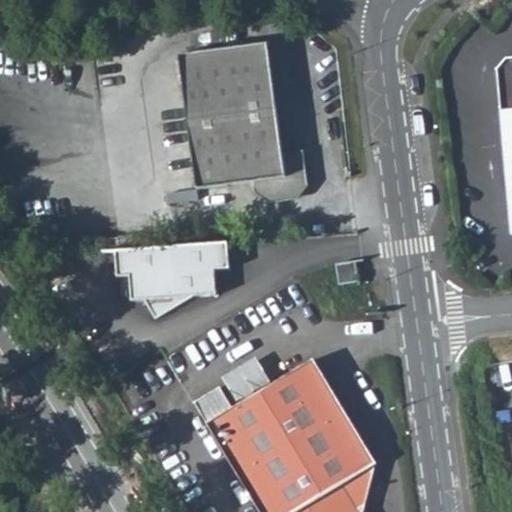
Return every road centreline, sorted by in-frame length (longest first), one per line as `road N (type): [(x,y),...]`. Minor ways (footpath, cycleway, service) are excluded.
road 1 (residential): [(442,511),(384,74),(392,3)]
road 2 (tertiary): [(0,322),(113,511)]
